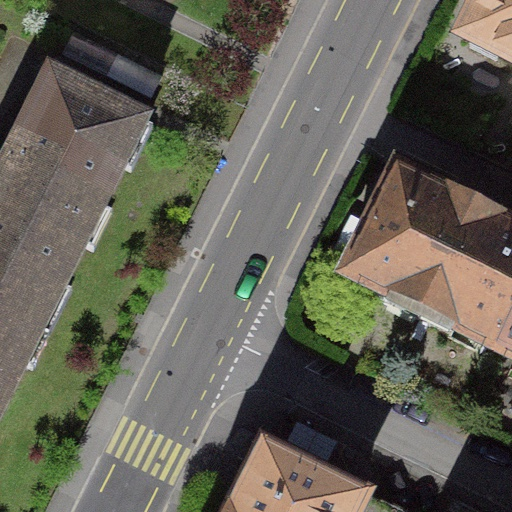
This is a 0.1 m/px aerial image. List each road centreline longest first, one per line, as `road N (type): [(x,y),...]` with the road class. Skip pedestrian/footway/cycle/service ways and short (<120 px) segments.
road 1 (secondary): [(374,0),(208,333)]
road 2 (residential): [(208,333),(511,487)]
road 3 (secondary): [(208,333),(118,511)]
